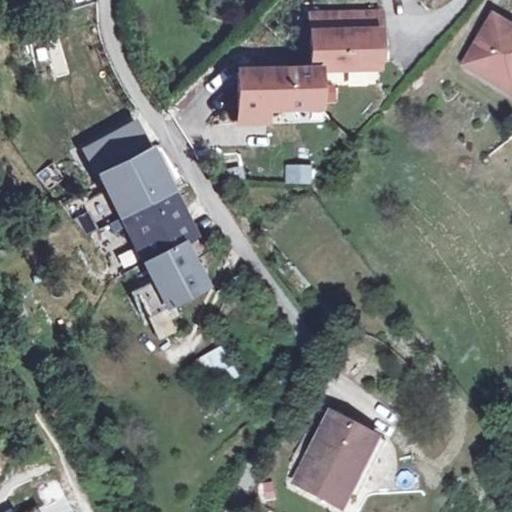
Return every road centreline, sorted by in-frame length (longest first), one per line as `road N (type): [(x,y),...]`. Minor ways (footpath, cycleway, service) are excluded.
road 1 (residential): [(230,511),(305,349),(170,148),(114,48),(105,0)]
road 2 (track): [(0,361),(86,511)]
